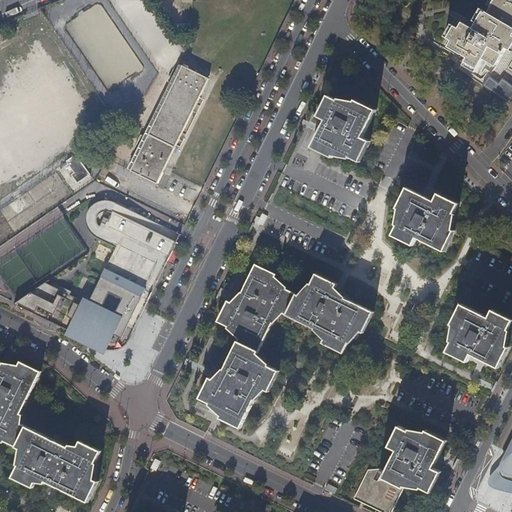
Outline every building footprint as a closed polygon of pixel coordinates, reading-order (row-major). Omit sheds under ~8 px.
[(447,39),(451,41),(448,48),(464,56),(467,58),(464,62),(477,69),(482,59),(496,67),(506,48),(511,51),(511,48),(511,0),(489,0),(473,29),(462,23),(459,29),(454,26),(447,39)] [(199,98),(206,85),(209,79),(192,70),(189,68),(190,66),(185,64),(184,66),(182,66),(155,121),(157,122),(163,125),(181,134),(199,98)] [(497,83),(488,76),(481,86),(511,106),(511,86),(500,78),(497,83)] [(315,115),(322,119),(317,130),(309,146),(329,157),(333,150),(357,161),(367,140),(360,136),(373,109),(353,99),(349,106),(325,94),(315,115)] [(155,121),(136,159),(138,160),(157,122),(155,121)] [(162,172),(181,134),(163,125),(157,122),(138,160),(162,172)] [(62,164),(75,183),(86,175),(73,156),(62,164)] [(158,181),(162,172),(138,160),(136,159),(132,168),(134,169),(158,181)] [(157,183),(158,181),(134,169),(132,171),(157,183)] [(395,207),(402,210),(391,234),(412,244),(416,237),(443,249),(452,229),(445,225),(456,201),(435,191),(432,198),(426,196),(405,186),(395,207)] [(104,228),(168,259),(180,234),(117,203),(116,204),(114,203),(112,203),(109,203),(107,203),(104,203),(102,204),(100,205),(98,207),(96,208),(94,210),(93,212),(92,215),(91,217),(91,219),(91,222),(91,225),(91,227),(92,229),(95,228),(99,227),(102,227),(104,228)] [(129,338),(130,336),(168,259),(104,228),(102,227),(99,227),(95,228),(92,229),(93,230),(94,232),(95,234),(97,236),(99,237),(100,238),(99,239),(112,245),(90,297),(99,301),(106,305),(89,340),(108,350),(111,350),(114,349),(117,348),(120,347),(123,344),(127,341),(129,338)] [(217,321),(242,333),(260,347),(277,311),(287,290),(271,282),(275,273),(255,264),(238,299),(236,305),(227,301),(217,321)] [(303,298),(287,290),(277,311),(326,334),(322,343),(343,353),(354,329),(363,333),(373,312),(336,294),(331,292),(335,283),(315,273),(303,298)] [(14,304),(33,313),(48,282),(45,281),(14,304)] [(99,301),(90,297),(88,302),(48,282),(33,313),(82,337),(99,301)] [(82,337),(89,340),(106,305),(99,301),(82,337)] [(451,324),(458,327),(446,351),(467,360),(470,353),(482,359),(499,367),(508,346),(501,343),(511,319),(511,318),(491,309),(488,316),(460,303),(451,324)] [(255,358),(260,347),(242,333),(222,375),(219,382),(210,378),(200,398),(220,407),(224,409),(220,417),(241,427),(260,386),(269,390),(279,369),(255,358)] [(20,361),(16,370),(36,380),(41,370),(20,361)] [(0,438),(26,451),(36,430),(17,420),(36,380),(16,370),(0,362),(0,438)] [(386,471),(408,479),(431,491),(441,471),(433,467),(439,456),(447,439),(427,429),(423,437),(399,425),(390,446),(397,449),(386,471)] [(39,477),(89,502),(99,481),(89,476),(102,450),(81,440),(76,450),(36,430),(26,451),(13,477),(34,487),(39,477)] [(511,441),(507,452),(499,467),(498,469),(498,471),(498,472),(499,474),(500,477),(501,477),(502,478),(506,480),(511,482),(511,441)] [(156,471),(161,461),(156,458),(151,469),(156,471)] [(391,511),(408,479),(386,471),(381,468),(369,468),(355,497),(385,511),(384,511),(391,511)]
